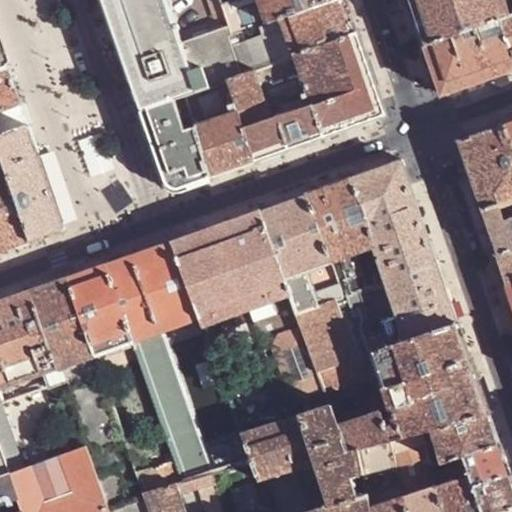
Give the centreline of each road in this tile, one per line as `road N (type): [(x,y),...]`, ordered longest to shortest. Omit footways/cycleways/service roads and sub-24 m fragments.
road 1 (residential): [(155,224),(423,127)]
road 2 (residential): [(511,383),(423,127)]
road 3 (residential): [(155,224),(76,0)]
road 4 (residential): [(0,281),(155,224)]
road 5 (residential): [(423,127),(379,0)]
